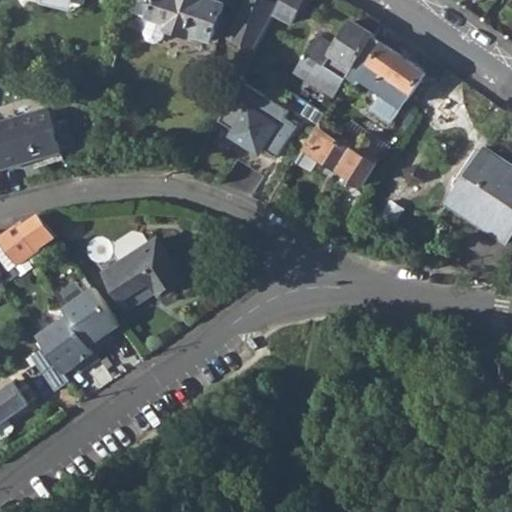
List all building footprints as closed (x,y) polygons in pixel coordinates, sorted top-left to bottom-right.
[(157,0),(146,33),(149,42),(159,44),(166,40),(170,30),(193,37),(194,34),(216,42),(229,3),(221,0),(157,0)] [(264,0),(246,0),(233,41),(258,50),(275,15),(280,6),(264,0)] [(283,0),(280,6),(275,15),(293,25),(306,0),(283,0)] [(320,35),(303,64),(343,89),(350,78),(376,37),(377,36),(353,20),(337,46),(320,35)] [(376,37),(350,78),(360,85),(363,80),(404,108),(427,72),(376,37)] [(298,72),(337,98),(343,89),(303,64),(298,72)] [(290,109),(242,78),(221,119),(237,129),(234,133),(249,143),(240,158),(268,175),(300,124),(287,116),(290,109)] [(0,122),(0,170),(64,152),(51,108),(0,122)] [(318,128),(297,160),(313,170),(321,158),(365,186),(379,164),(318,128)] [(511,164),(486,147),(448,204),(509,243),(511,238),(511,164)] [(286,178),(273,198),(278,201),(291,181),(286,178)] [(351,187),(335,214),(347,221),(364,195),(351,187)] [(378,214),(398,227),(404,217),(385,204),(378,214)] [(19,224),(0,237),(0,257),(9,271),(13,268),(58,235),(42,214),(22,228),(19,224)] [(129,310),(161,290),(163,294),(182,282),(156,240),(105,272),(129,310)] [(94,286),(65,307),(69,313),(96,351),(109,341),(105,335),(121,323),(94,286)] [(96,351),(69,313),(38,335),(46,347),(64,373),(83,361),(87,367),(101,357),(96,351)] [(56,393),(71,382),(64,373),(46,347),(32,357),(56,393)] [(0,425),(30,405),(13,382),(0,391),(0,425)]
